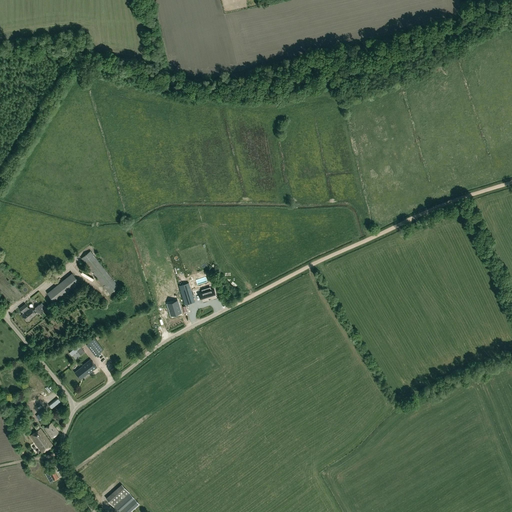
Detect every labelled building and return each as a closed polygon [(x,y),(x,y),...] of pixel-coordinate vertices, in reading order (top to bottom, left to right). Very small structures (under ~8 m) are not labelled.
[(110,294),(119,287),(90,251),(81,258),(110,294)] [(169,295),(190,286),(180,262),(181,262),(178,255),(151,267),(165,300),(170,298),(169,295)] [(47,293),(57,305),(82,285),(72,273),(47,293)] [(181,290),(185,305),(195,302),(190,287),(181,290)] [(213,289),(200,293),(202,301),(216,297),(213,289)] [(178,300),(170,303),(173,315),(181,312),(178,300)] [(31,308),(29,309),(28,308),(25,304),(19,308),(22,312),(23,312),(24,313),(22,315),(27,321),(36,313),(33,310),(31,308)] [(35,308),(33,310),(36,313),(38,312),(40,314),(43,311),(38,305),(35,308)] [(135,332),(141,327),(136,322),(130,327),(135,332)] [(130,327),(107,345),(111,350),(134,333),(130,327)] [(86,344),(89,348),(97,341),(94,338),(86,344)] [(118,352),(129,344),(126,340),(115,348),(118,352)] [(103,350),(97,341),(89,348),(95,356),(103,350)] [(129,344),(118,353),(121,356),(131,347),(129,344)] [(79,345),(70,352),(72,355),(78,351),(81,355),(85,352),(79,345)] [(75,372),(81,379),(88,373),(89,374),(97,367),(90,359),(82,366),(83,366),(75,372)] [(59,433),(52,422),(44,428),(51,438),(59,433)] [(52,445),(41,429),(30,436),(42,452),(52,445)] [(28,439),(23,430),(20,431),(26,440),(28,439)] [(54,470),(49,472),(53,481),(58,478),(54,470)] [(122,484),(106,498),(114,507),(118,511),(131,511),(140,504),(129,493),(122,484)]
